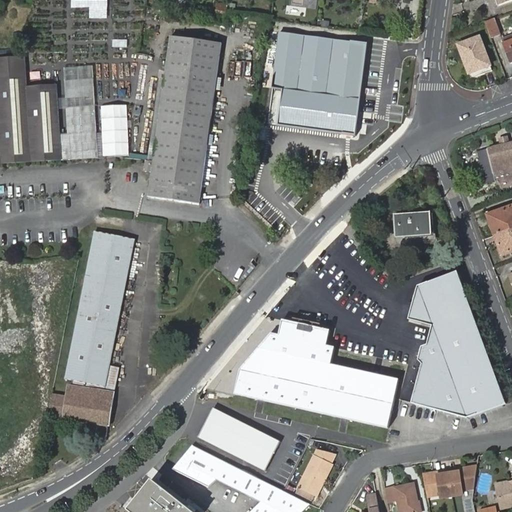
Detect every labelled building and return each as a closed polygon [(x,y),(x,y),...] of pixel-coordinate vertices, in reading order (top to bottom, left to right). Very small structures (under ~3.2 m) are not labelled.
[(215,4),(213,18),(222,20),(225,6),(215,4)] [(500,35),(494,20),(485,23),(491,39),(500,35)] [(355,136),(368,45),(282,34),(266,131),(304,138),(305,129),(355,136)] [(218,63),(221,43),(170,37),(166,63),(153,161),(144,161),(143,172),(152,173),(148,199),(197,204),(201,176),(218,63)] [(459,47),(471,80),(492,72),(480,39),(459,47)] [(3,90),(6,144),(34,142),(35,163),(58,161),(57,152),(52,86),(23,88),(20,58),(1,60),(3,90)] [(57,152),(58,161),(98,158),(92,79),(64,81),(69,151),(61,151),(57,152)] [(129,157),(129,106),(102,105),(102,156),(129,157)] [(6,153),(0,153),(0,165),(35,163),(34,142),(6,144),(6,153)] [(511,143),(488,150),(496,178),(506,175),(508,181),(511,179),(511,143)] [(506,175),(496,178),(498,184),(508,181),(506,175)] [(511,207),(488,216),(495,236),(496,236),(511,229),(511,207)] [(413,225),(413,235),(413,236),(431,235),(431,222),(427,223),(427,215),(395,217),(396,226),(413,225)] [(397,236),(413,235),(413,225),(396,226),(397,236)] [(511,229),(496,236),(500,246),(507,244),(510,252),(511,251),(511,229)] [(69,389),(68,399),(64,420),(64,421),(109,427),(113,395),(118,371),(110,369),(136,242),(96,234),(65,381),(72,383),(71,389),(69,389)] [(507,244),(500,246),(503,255),(510,252),(507,244)] [(32,272),(0,273),(0,460),(38,412),(32,272)] [(427,372),(420,405),(469,418),(507,404),(457,272),(418,286),(410,320),(433,327),(423,367),(427,372)] [(313,332),(315,326),(316,323),(302,319),(301,323),(300,330),(313,332)] [(389,429),(401,380),(333,364),(337,347),(329,345),(332,330),(315,326),(313,332),(300,330),(301,323),(284,320),(281,334),(273,332),(242,368),(237,392),(389,429)] [(413,404),(420,405),(427,372),(423,367),(413,404)] [(64,420),(68,399),(54,397),(50,418),(64,420)] [(199,439),(266,472),(281,443),(214,410),(199,439)] [(300,511),(308,505),(281,492),(194,447),(172,469),(207,486),(215,479),(260,502),(249,511),(300,511)] [(313,495),(330,464),(336,453),(317,449),(297,487),(313,495)] [(332,465),(330,464),(313,495),(315,496),(332,465)] [(433,471),(422,473),(423,481),(476,469),(476,465),(464,467),(464,470),(434,474),(433,471)] [(476,469),(423,481),(427,499),(441,497),(442,501),(464,497),(464,493),(474,491),(476,469)] [(503,508),(511,506),(511,480),(498,484),(503,508)] [(192,511),(154,481),(130,511),(132,511),(192,511)] [(384,489),(387,503),(398,501),(400,511),(419,511),(417,502),(418,501),(415,483),(396,487),(395,487),(384,489)] [(378,511),(376,494),(366,496),(368,511),(378,511)]
